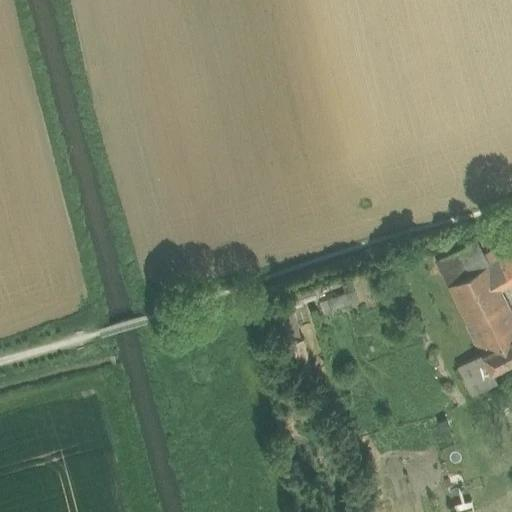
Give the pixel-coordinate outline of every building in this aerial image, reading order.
[(488,262),(511,249),(511,238),(481,255),(486,263),(488,262)] [(436,258),(448,283),(486,263),(481,255),(472,239),(436,258)] [(511,280),(511,249),(488,262),(500,287),(511,280)] [(448,283),(484,351),(511,336),(511,311),(500,287),(488,262),(486,263),(448,283)] [(336,292),(338,303),(359,298),(357,287),(336,292)] [(511,336),(484,351),(492,370),(511,359),(511,336)] [(500,383),(492,370),(484,351),(456,366),(472,397),(500,383)] [(511,390),(511,391),(500,397),(511,417),(511,390)]
